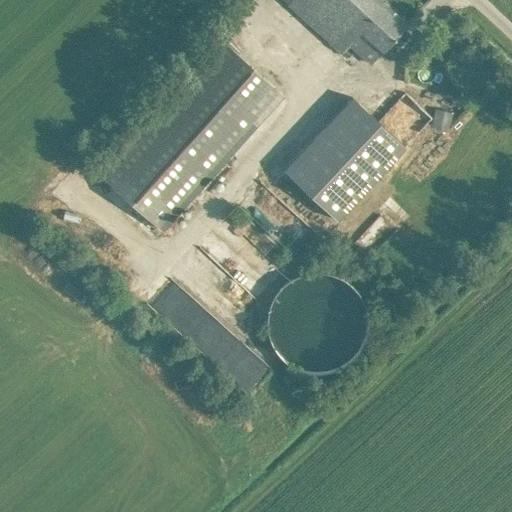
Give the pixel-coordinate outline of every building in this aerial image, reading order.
[(407,24),(380,0),(282,0),(340,52),(348,43),(357,51),(370,62),(379,51),(381,53),(407,24)] [(219,36),(97,172),(163,230),(284,94),(219,36)] [(405,90),(377,119),(404,145),(432,116),(405,91),(405,90)] [(404,146),(352,97),(284,170),(336,219),(404,146)] [(431,126),(449,129),(452,112),(435,108),(431,126)] [(246,196),(235,214),(242,218),(253,200),(246,196)] [(263,216),(247,233),(271,255),(287,237),(263,216)] [(96,320),(111,305),(71,266),(56,281),(96,320)] [(320,270),(308,269),(295,270),(284,275),(274,282),(267,292),(262,303),(260,315),(262,327),(266,339),(274,349),(283,356),(294,361),(307,363),(319,361),(330,357),(340,350),(348,340),(353,329),(354,317),(354,316),(353,303),(348,292),(341,282),(331,275),(320,270)]
